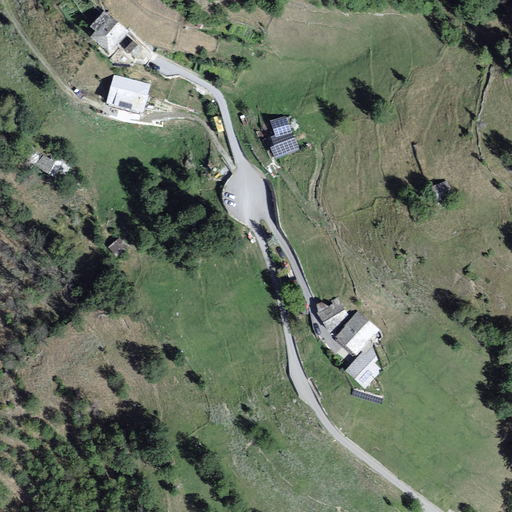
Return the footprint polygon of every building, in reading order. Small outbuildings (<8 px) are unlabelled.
[(94,20),(115,41),(127,29),(107,8),(94,20)] [(131,36),(124,44),(137,53),(143,45),(131,36)] [(107,98),(148,108),(155,81),(114,70),(107,98)] [(270,140),(276,155),(297,147),(287,117),(271,122),(277,138),(270,140)] [(38,162),(47,151),(40,145),(30,156),(38,162)] [(61,170),(71,157),(60,149),(51,162),(61,170)] [(433,186),(436,199),(462,193),(459,181),(433,186)] [(118,255),(128,243),(120,235),(109,247),(118,255)] [(349,316),(338,300),(327,308),(321,303),(317,305),(319,313),(329,329),(349,316)] [(377,329),(358,312),(336,337),(358,356),(346,370),(365,387),(380,370),(372,363),(376,359),(369,339),(377,329)]
